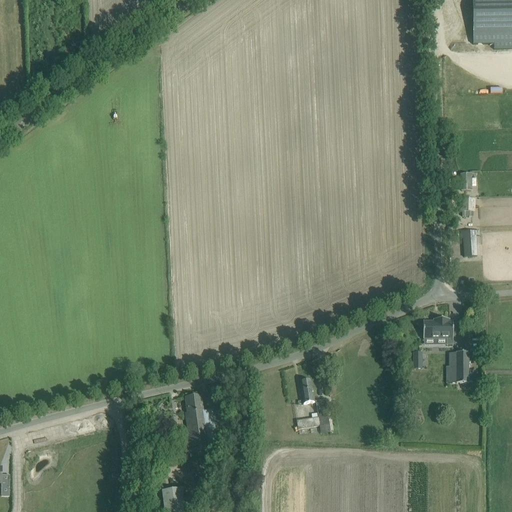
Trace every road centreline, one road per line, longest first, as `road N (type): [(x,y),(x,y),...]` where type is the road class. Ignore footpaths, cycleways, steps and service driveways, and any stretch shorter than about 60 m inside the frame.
road 1 (unclassified): [(0,432),(285,360),(440,297)]
road 2 (unclassified): [(440,297),(431,0)]
road 3 (tertiary): [(0,142),(193,0)]
